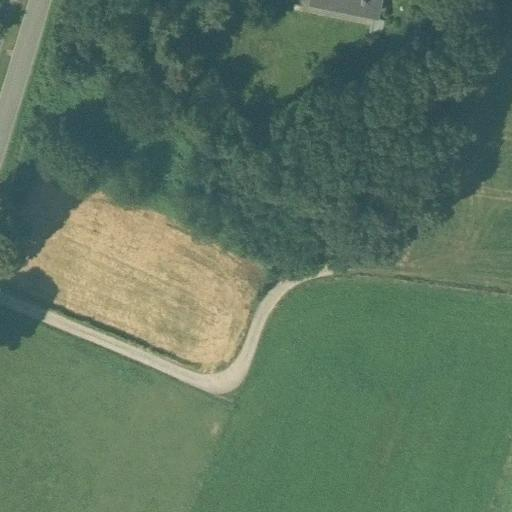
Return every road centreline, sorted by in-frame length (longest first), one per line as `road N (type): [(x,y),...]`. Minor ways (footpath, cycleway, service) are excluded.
road 1 (track): [(485,0),(463,86),(402,213),(365,250),(282,282),(254,322),(231,384),(198,380),(0,299)]
road 2 (secondary): [(0,123),(36,0)]
